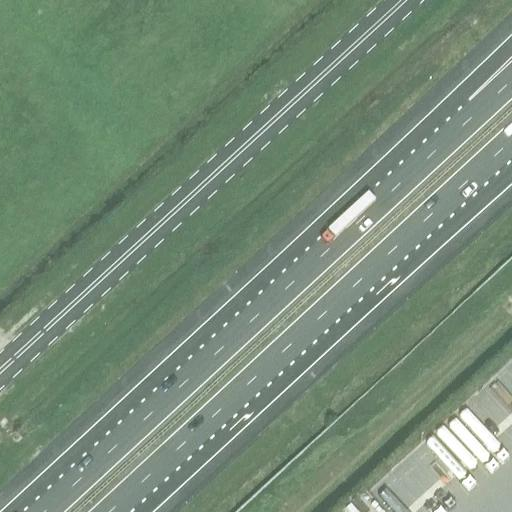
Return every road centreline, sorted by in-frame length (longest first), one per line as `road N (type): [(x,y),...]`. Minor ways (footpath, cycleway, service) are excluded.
road 1 (motorway): [(511,78),(43,511)]
road 2 (motorway): [(108,511),(511,139)]
road 3 (primary): [(403,0),(0,371)]
